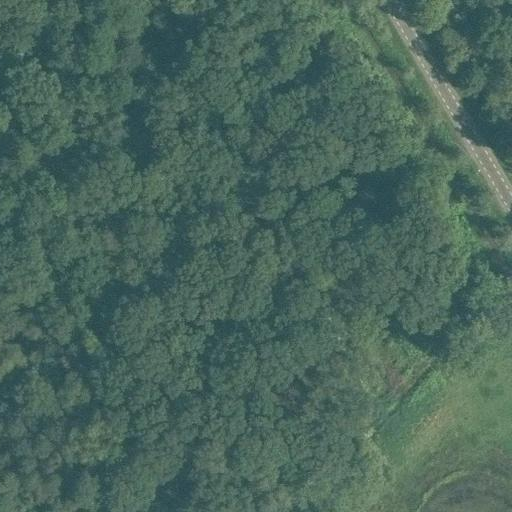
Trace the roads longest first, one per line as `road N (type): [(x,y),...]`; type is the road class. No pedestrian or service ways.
road 1 (unclassified): [(511,204),(390,0)]
road 2 (track): [(105,0),(0,88)]
